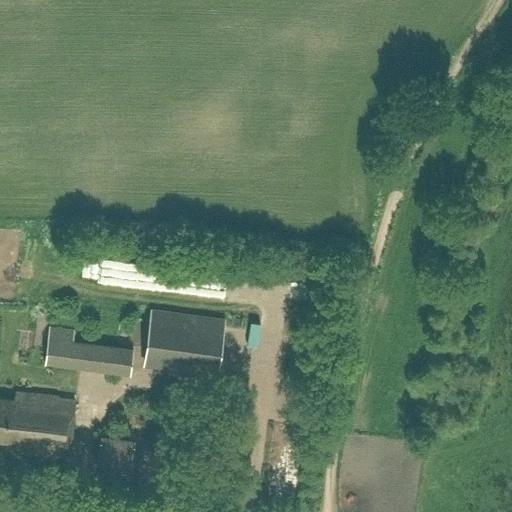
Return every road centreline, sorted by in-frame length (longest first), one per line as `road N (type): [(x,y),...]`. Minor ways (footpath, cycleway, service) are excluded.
road 1 (track): [(328,511),(338,415),(394,189),(497,0)]
road 2 (track): [(119,511),(0,494)]
